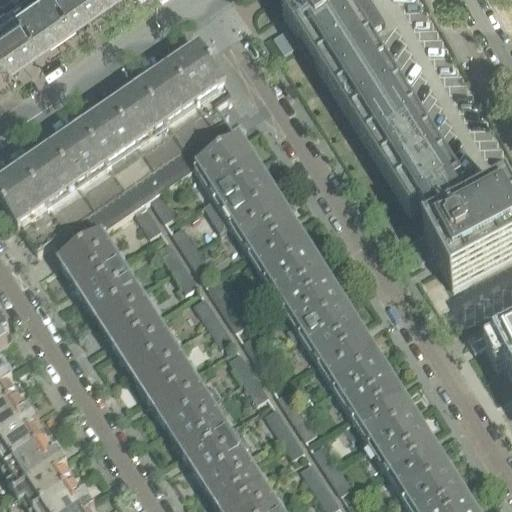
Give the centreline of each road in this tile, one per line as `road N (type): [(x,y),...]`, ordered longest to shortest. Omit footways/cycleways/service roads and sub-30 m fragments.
road 1 (residential): [(511,485),(204,5)]
road 2 (residential): [(153,511),(0,273)]
road 3 (unclassified): [(0,140),(204,5)]
